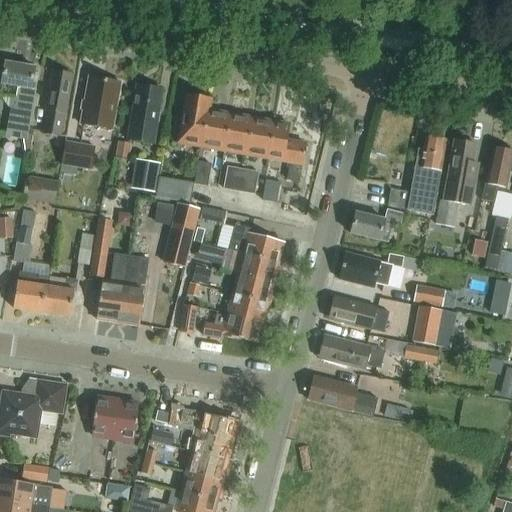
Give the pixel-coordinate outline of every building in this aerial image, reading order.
[(6,138),(28,142),(37,91),(36,91),(36,90),(30,89),(33,68),(4,63),(2,74),(0,73),(0,95),(13,98),(6,138)] [(60,137),(71,75),(53,72),(43,134),(60,137)] [(112,131),(120,84),(88,78),(80,125),(112,131)] [(159,111),(162,91),(158,90),(156,88),(152,87),(149,88),(137,86),(128,139),(146,142),(149,123),(158,125),(160,113),(159,111)] [(201,147),(207,112),(210,99),(187,95),(178,144),(201,147)] [(224,151),(230,116),(207,112),(201,147),(224,151)] [(247,155),(253,120),(230,116),(224,151),(247,155)] [(269,159),(274,124),(253,120),(247,155),(269,159)] [(303,165),(306,146),(286,142),(289,126),(274,124),(269,159),(290,163),(287,181),(298,182),(301,165),(303,165)] [(426,171),(420,196),(391,191),(388,209),(432,216),(436,198),(445,140),(425,138),(422,152),(417,151),(415,169),(426,171)] [(129,160),(132,145),(118,142),(115,157),(129,160)] [(469,207),(471,197),(474,183),(478,165),(471,164),(474,146),(453,142),(440,201),(436,226),(455,229),(459,205),(469,207)] [(90,171),(94,148),(65,143),(61,166),(90,171)] [(508,190),(511,175),(508,175),(511,157),(511,152),(492,149),(481,201),(492,203),(495,191),(495,188),(508,190)] [(159,165),(136,161),(130,189),(154,194),(159,165)] [(208,186),(212,165),(200,162),(196,184),(208,186)] [(244,170),(229,167),(224,189),(240,192),(244,170)] [(258,173),(244,170),(240,192),(253,195),(258,173)] [(192,183),(158,177),(154,198),(188,204),(192,183)] [(54,205),(58,184),(26,178),(22,199),(54,205)] [(275,203),(279,183),(267,181),(263,201),(275,203)] [(511,194),(495,191),(492,203),(489,216),(496,218),(485,267),(493,269),(505,215),(507,216),(511,195),(511,194)] [(183,271),(198,209),(181,205),(165,266),(183,271)] [(205,224),(225,228),(228,214),(208,209),(205,224)] [(37,213),(23,210),(14,261),(30,264),(33,244),(31,244),(37,213)] [(389,245),(393,226),(399,228),(402,215),(387,211),(384,221),(356,214),(350,235),(378,242),(389,245)] [(119,214),(117,227),(130,228),(132,215),(119,214)] [(12,219),(0,220),(0,235),(13,234),(12,219)] [(104,279),(113,222),(99,220),(90,277),(104,279)] [(283,243),(254,236),(255,232),(235,226),(229,251),(277,264),(283,243)] [(89,266),(94,237),(83,235),(78,264),(89,266)] [(475,241),(471,257),(484,259),(487,244),(475,241)] [(203,244),(200,257),(221,263),(225,250),(203,244)] [(384,258),(351,249),(349,258),(344,257),(340,273),(345,275),(344,279),(376,288),(377,284),(390,288),(395,267),(403,269),(406,258),(391,256),(389,265),(383,264),(384,258)] [(511,253),(500,250),(495,270),(511,273),(511,253)] [(272,284),(277,264),(229,251),(243,255),(238,276),(272,284)] [(117,323),(127,257),(114,255),(109,284),(101,283),(95,320),(117,323)] [(127,257),(117,323),(137,326),(148,260),(127,257)] [(208,284),(212,269),(197,266),(193,281),(208,284)] [(39,313),(46,276),(38,275),(38,277),(18,274),(12,309),(39,313)] [(69,318),(70,313),(73,293),(75,293),(77,282),(67,280),(66,282),(49,279),(49,277),(46,276),(39,313),(69,318)] [(267,304),(272,284),(238,276),(232,295),(267,304)] [(197,297),(199,287),(189,284),(186,294),(197,297)] [(419,284),(416,301),(444,307),(444,306),(452,308),(455,292),(447,291),(447,290),(419,284)] [(262,323),(267,304),(232,295),(227,314),(262,323)] [(334,298),(330,313),(328,320),(370,331),(376,309),(334,298)] [(443,310),(420,306),(414,342),(436,346),(443,310)] [(196,308),(183,307),(179,333),(192,335),(196,308)] [(256,344),(262,323),(227,314),(227,317),(218,315),(215,326),(204,324),(202,336),(221,339),(222,337),(238,341),(238,339),(256,344)] [(383,352),(370,348),(324,337),(318,360),(364,371),(365,366),(379,370),(383,352)] [(436,365),(438,352),(406,346),(403,360),(436,365)] [(371,417),(376,399),(355,393),(356,389),(314,378),(307,400),(350,411),(371,417)] [(0,436),(10,438),(10,436),(37,440),(41,413),(62,415),(67,387),(39,383),(36,398),(3,393),(0,411),(0,436)] [(231,442),(236,421),(217,416),(217,419),(201,414),(183,411),(183,407),(182,407),(185,397),(162,393),(160,401),(172,404),(170,415),(169,422),(168,425),(179,428),(180,425),(199,428),(198,433),(231,442)] [(113,439),(118,402),(97,399),(92,437),(113,439)] [(134,442),(139,404),(118,402),(113,439),(134,442)] [(402,407),(383,402),(379,417),(399,422),(402,407)] [(158,412),(155,422),(168,425),(169,422),(170,415),(158,412)] [(306,416),(282,511),(311,511),(333,423),(306,416)] [(154,430),(151,441),(171,446),(174,435),(154,430)] [(226,462),(231,442),(198,433),(193,453),(226,462)] [(156,465),(159,453),(148,450),(145,462),(156,465)] [(221,481),(226,462),(193,453),(187,473),(221,481)] [(145,462),(142,474),(153,477),(156,465),(145,462)] [(49,469),(23,466),(21,479),(47,483),(49,469)] [(216,502),(221,481),(187,473),(182,493),(216,502)] [(51,489),(34,486),(0,480),(0,502),(31,507),(48,509),(51,489)] [(173,511),(174,508),(169,507),(143,500),(147,484),(137,482),(129,511),(173,511)] [(107,486),(105,499),(119,501),(128,502),(130,489),(121,488),(107,486)] [(213,511),(216,502),(182,493),(174,491),(169,507),(174,508),(178,509),(177,511),(213,511)] [(502,511),(511,511),(511,504),(496,500),(494,507),(504,510),(502,511)] [(47,511),(48,509),(31,507),(0,502),(0,511),(47,511)]
